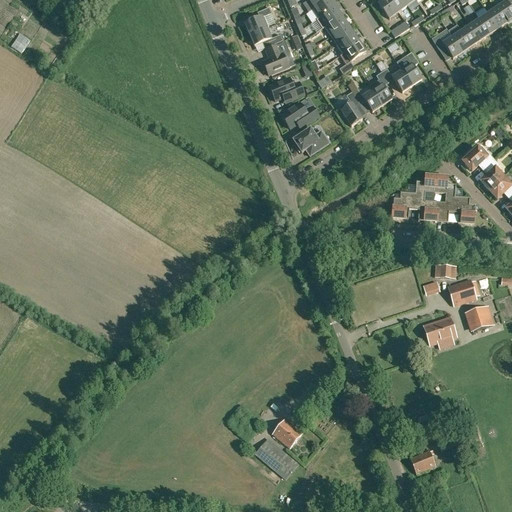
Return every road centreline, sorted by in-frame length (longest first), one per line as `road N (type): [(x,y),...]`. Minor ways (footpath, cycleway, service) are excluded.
road 1 (unclassified): [(406,511),(304,236)]
road 2 (residential): [(284,189),(511,42)]
road 3 (residential): [(511,252),(304,236)]
road 4 (residential): [(284,189),(209,20)]
road 5 (unclassified): [(217,511),(84,506)]
